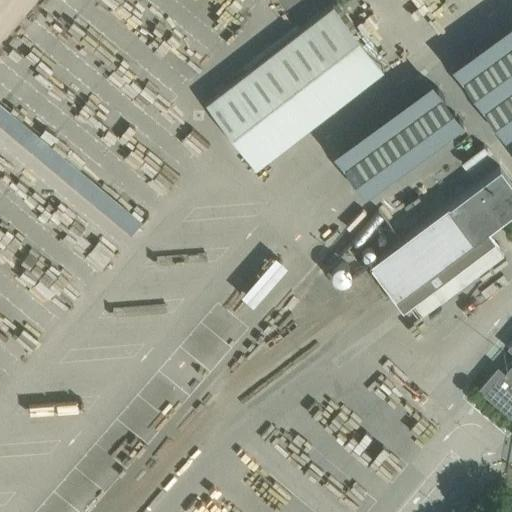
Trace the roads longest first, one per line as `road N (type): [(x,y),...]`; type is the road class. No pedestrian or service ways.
road 1 (unknown): [(87,511),(193,389),(221,393),(256,424)]
road 2 (unknown): [(448,370),(328,368),(256,424)]
road 3 (unknown): [(256,424),(166,511)]
